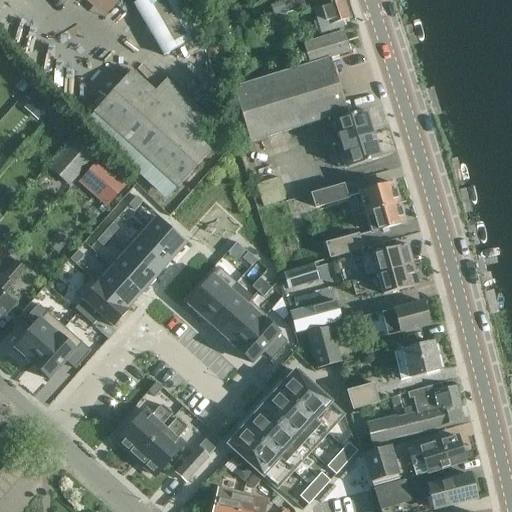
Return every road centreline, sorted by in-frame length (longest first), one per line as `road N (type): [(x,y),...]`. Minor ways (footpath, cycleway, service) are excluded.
road 1 (tertiary): [(511,504),(373,0)]
road 2 (residential): [(42,431),(140,323),(237,410)]
road 3 (residential): [(132,511),(42,431)]
